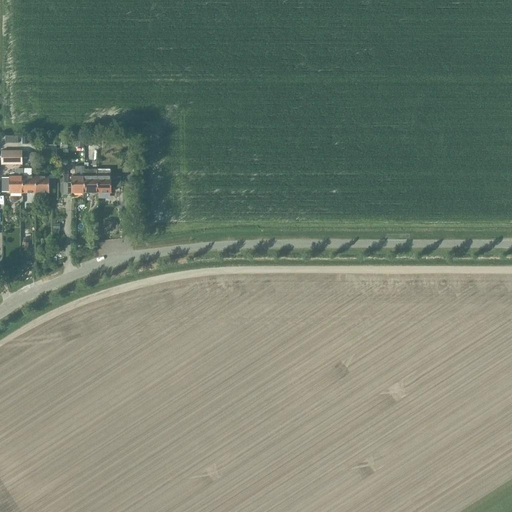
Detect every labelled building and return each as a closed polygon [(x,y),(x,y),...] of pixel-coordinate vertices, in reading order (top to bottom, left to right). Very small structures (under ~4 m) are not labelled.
[(43,148),(43,158),(56,158),(56,148),(43,148)] [(2,150),(2,163),(22,162),(22,150),(2,150)] [(85,176),(85,169),(85,166),(75,166),(75,176),(71,176),(71,193),(84,193),(84,176),(85,176)] [(23,193),(23,176),(23,172),(23,168),(16,168),(16,176),(10,176),(10,193),(23,193)] [(84,193),(98,193),(98,169),(85,169),(85,176),(84,176),(84,193)] [(111,169),(98,169),(98,193),(111,193),(111,187),(121,187),(121,177),(111,177),(111,169)] [(23,176),(23,193),(36,193),(36,176),(31,176),(31,172),(23,172),(23,176)] [(36,176),(36,193),(49,193),(49,176),(36,176)]
